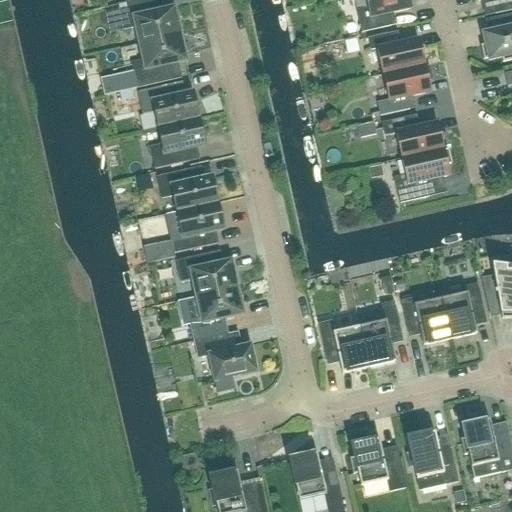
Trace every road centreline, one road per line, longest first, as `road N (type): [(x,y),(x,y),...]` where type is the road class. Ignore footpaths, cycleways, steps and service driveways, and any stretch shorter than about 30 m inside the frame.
road 1 (residential): [(511,371),(338,414),(308,403),(216,0)]
road 2 (residential): [(480,173),(442,0)]
